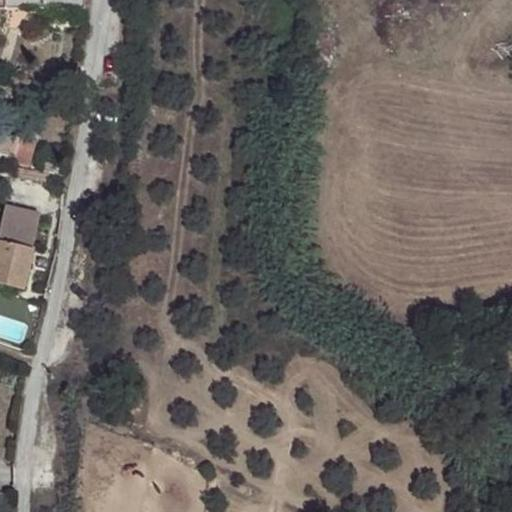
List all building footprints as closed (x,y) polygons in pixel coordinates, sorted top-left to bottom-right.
[(3,0),(4,10),(45,11),(44,0),(3,0)] [(44,0),(45,11),(87,12),(85,0),(44,0)] [(12,162),(29,167),(36,143),(19,136),(12,162)] [(62,167),(46,165),(45,173),(61,175),(62,167)] [(15,169),(14,179),(49,184),(51,176),(15,169)] [(3,209),(2,214),(37,222),(38,217),(3,209)] [(37,222),(2,214),(0,222),(0,287),(20,292),(30,252),(28,252),(29,246),(31,247),(37,222)]
